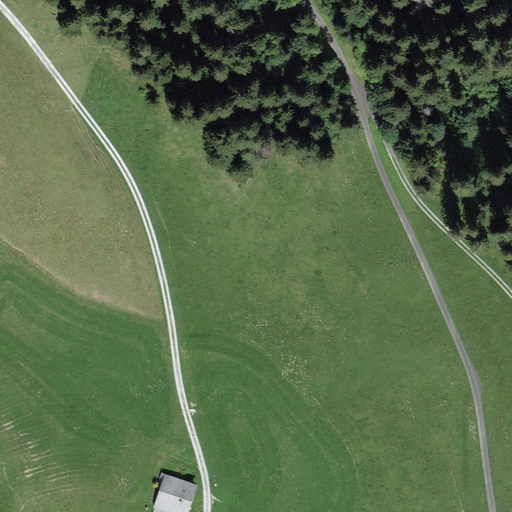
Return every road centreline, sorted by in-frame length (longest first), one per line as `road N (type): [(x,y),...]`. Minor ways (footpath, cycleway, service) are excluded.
road 1 (track): [(0,5),(130,182),(206,511)]
road 2 (unclassified): [(306,0),(337,46),(473,379),(492,511)]
road 3 (track): [(356,95),(422,206),(511,294)]
